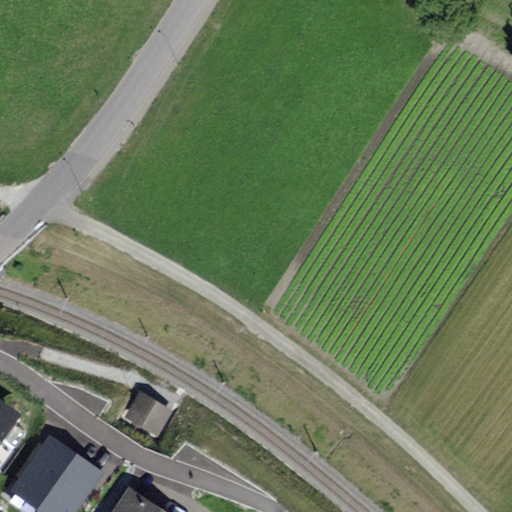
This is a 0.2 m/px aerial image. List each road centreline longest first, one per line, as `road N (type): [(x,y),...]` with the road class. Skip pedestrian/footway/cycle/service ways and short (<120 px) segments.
road 1 (track): [(46,204),(215,297),(346,388),(478,511)]
road 2 (tertiary): [(0,247),(46,204),(193,0)]
road 3 (residential): [(275,511),(215,481),(155,469),(0,367)]
